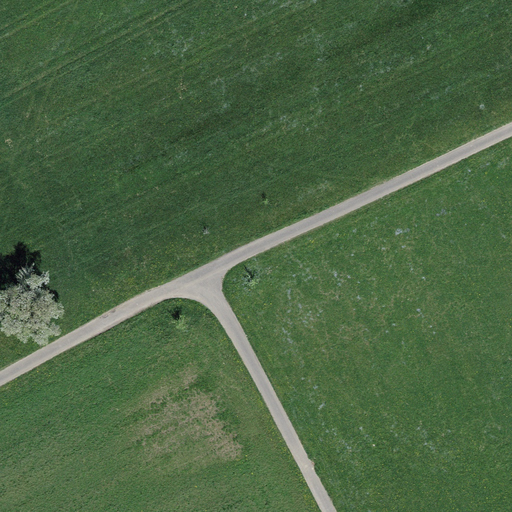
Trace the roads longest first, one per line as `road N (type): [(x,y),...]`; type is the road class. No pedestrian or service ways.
road 1 (residential): [(0,388),(202,280),(511,139)]
road 2 (track): [(328,511),(202,280)]
